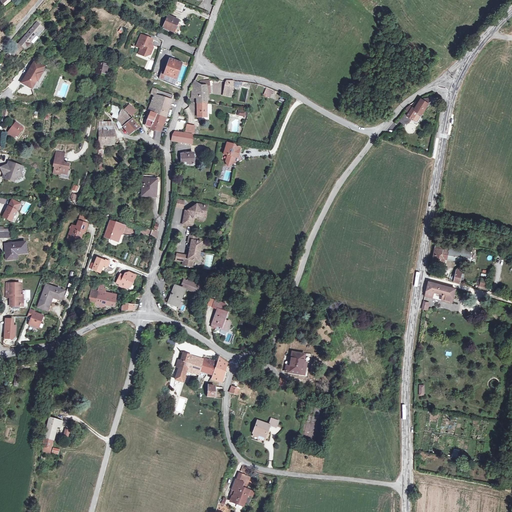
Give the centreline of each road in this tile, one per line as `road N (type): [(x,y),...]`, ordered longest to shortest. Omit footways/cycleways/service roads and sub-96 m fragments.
road 1 (residential): [(405,487),(244,462),(231,445),(225,409),(236,358)]
road 2 (unclassified): [(236,358),(250,353),(286,309),(328,202),(376,132)]
road 3 (secondary): [(419,276),(406,351),(405,487)]
road 4 (unclassified): [(142,315),(91,511)]
road 5 (unclassified): [(376,132),(279,87),(197,67)]
road 6 (secondary): [(452,95),(419,276)]
road 7 (unclassified): [(166,149),(167,206),(142,315)]
road 8 (unclassified): [(142,315),(0,353)]
